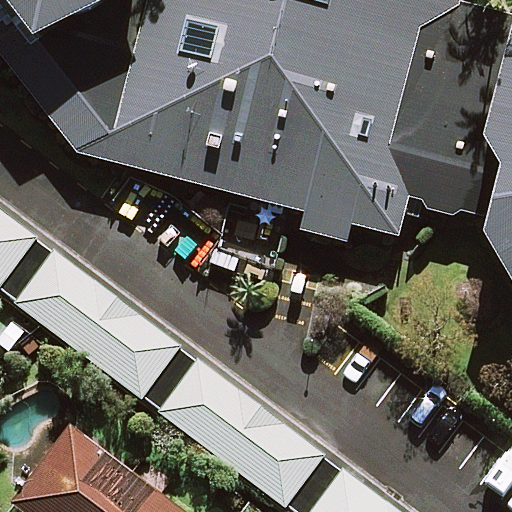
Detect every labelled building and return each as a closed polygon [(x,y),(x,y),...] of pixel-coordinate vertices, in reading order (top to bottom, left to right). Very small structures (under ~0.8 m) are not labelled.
[(469,216),(502,223),(499,237),(511,258),(511,18),(479,9),(480,0),(0,0),(0,48),(88,158),(315,217),(310,235),(359,248),(363,230),(410,242),(418,201),(434,205),(438,215),(464,222),(469,216)] [(41,241),(0,209),(0,289),(3,291),(41,241)] [(183,347),(52,247),(13,297),(144,397),(183,347)] [(328,461),(196,361),(158,411),(289,511),(328,461)] [(188,511),(71,426),(11,507),(17,511),(188,511)] [(399,511),(343,469),(310,511),(399,511)]
